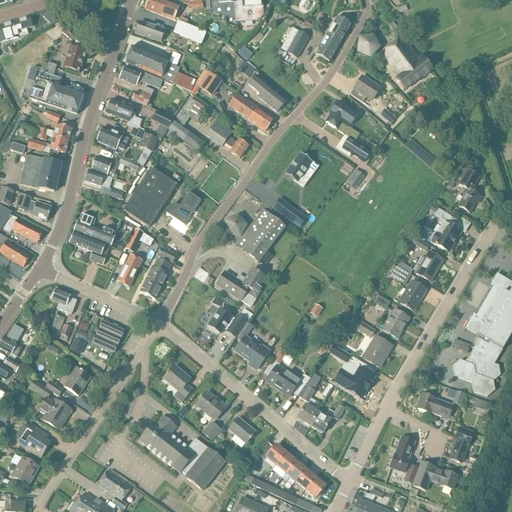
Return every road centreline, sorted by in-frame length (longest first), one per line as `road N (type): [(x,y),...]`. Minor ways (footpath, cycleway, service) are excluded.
road 1 (residential): [(158,325),(204,232),(340,59),(365,15),(364,0)]
road 2 (residential): [(347,485),(498,214)]
road 3 (tertiary): [(42,269),(131,0)]
road 4 (residential): [(347,485),(158,325)]
road 5 (residential): [(37,511),(158,325)]
road 6 (residential): [(158,325),(42,269)]
